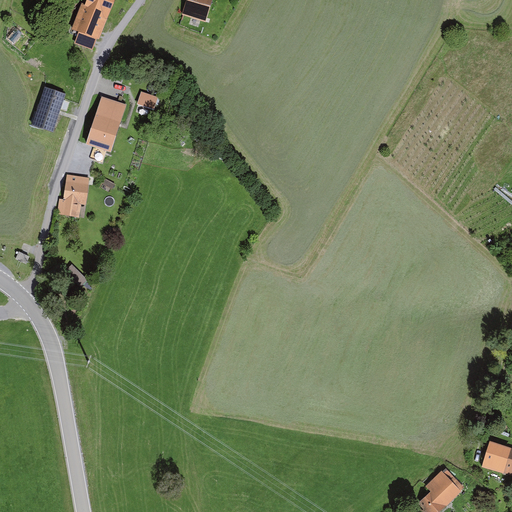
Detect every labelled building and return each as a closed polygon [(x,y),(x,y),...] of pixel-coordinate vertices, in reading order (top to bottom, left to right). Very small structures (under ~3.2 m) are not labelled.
[(89,0),(86,8),(81,7),(72,32),(79,34),(75,46),(93,53),(113,0),(89,0)] [(185,0),(181,16),(204,23),(211,0),(185,0)] [(65,95),(45,89),(33,125),(34,126),(50,132),(52,132),(59,113),(63,99),(65,95)] [(157,97),(141,92),(138,103),(153,108),(157,97)] [(126,104),(102,97),(87,142),(111,149),(119,125),(126,104)] [(50,132),(34,126),(28,141),(45,147),(50,132)] [(83,202),(87,178),(68,175),(64,199),(61,198),(59,214),(77,217),(80,201),(83,202)] [(19,249),(15,256),(25,262),(30,256),(19,249)] [(511,474),(511,449),(489,442),(482,465),(511,474)] [(417,503),(425,511),(435,511),(461,486),(444,469),(427,487),(430,490),(417,503)]
